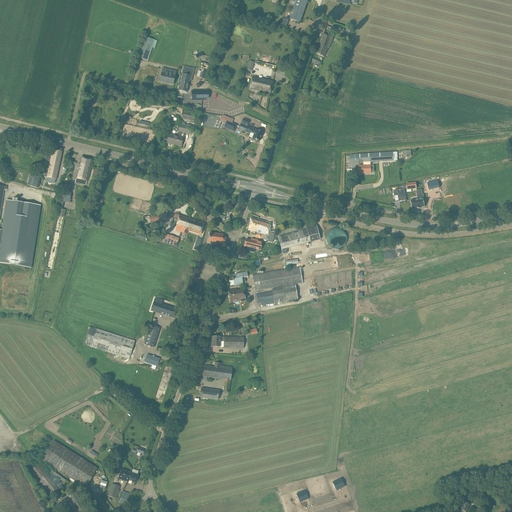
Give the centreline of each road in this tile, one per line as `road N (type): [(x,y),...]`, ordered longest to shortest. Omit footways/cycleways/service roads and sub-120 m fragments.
road 1 (unclassified): [(150,480),(235,241)]
road 2 (tertiary): [(280,195),(428,226),(511,216)]
road 3 (unclassified): [(257,185),(325,0)]
road 4 (tertiary): [(0,126),(182,171)]
